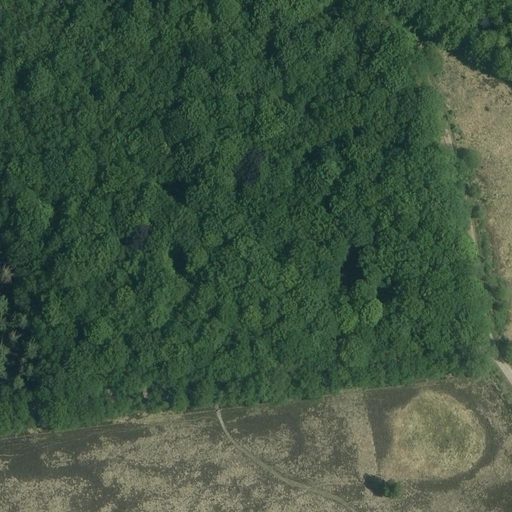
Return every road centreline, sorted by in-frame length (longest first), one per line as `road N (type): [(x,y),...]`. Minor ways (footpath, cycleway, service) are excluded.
road 1 (track): [(495,349),(438,111),(405,38),(369,0)]
road 2 (track): [(213,386),(495,349)]
road 3 (track): [(49,404),(213,386)]
